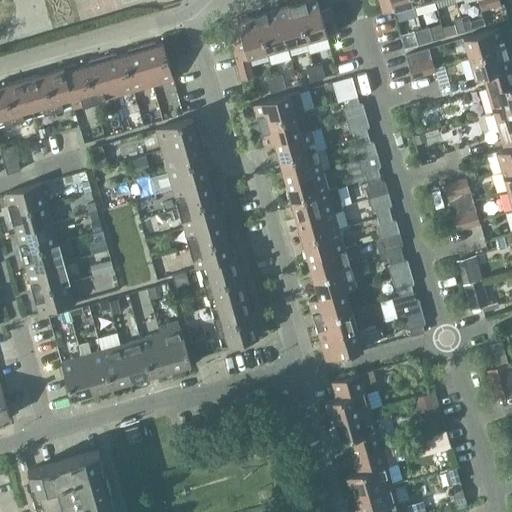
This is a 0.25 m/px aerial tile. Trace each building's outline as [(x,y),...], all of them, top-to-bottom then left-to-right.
[(309,0),(296,4),(306,41),(338,32),(331,8),(320,11),(316,0),(309,0)] [(413,5),(411,0),(377,0),(382,14),(413,5)] [(476,0),(480,11),(500,5),(498,0),(476,0)] [(306,41),(296,4),(276,10),(287,47),(306,41)] [(276,10),(257,15),(267,52),(287,47),(276,10)] [(267,52),(257,15),(237,21),(240,34),(229,37),(235,61),(267,52)] [(460,18),(464,32),(471,29),(467,16),(460,18)] [(464,32),(460,18),(452,20),(456,34),(464,32)] [(482,18),(474,20),(477,28),(484,25),(484,24),(482,18)] [(462,38),(468,58),(505,47),(499,27),(462,38)] [(421,30),(425,43),(432,41),(428,28),(421,30)] [(425,43),(421,30),(413,32),(417,45),(425,43)] [(141,45),(153,86),(173,80),(163,43),(156,45),(155,41),(141,45)] [(133,91),(153,86),(141,45),(127,49),(128,53),(122,54),(133,91)] [(482,76),(511,67),(505,47),(468,58),(474,79),(482,76)] [(416,52),(423,75),(435,72),(428,48),(416,52)] [(133,91),(122,54),(117,56),(116,52),(102,56),(113,97),(133,91)] [(423,75),(416,52),(405,55),(412,78),(423,75)] [(88,60),(89,64),(83,66),(94,103),(113,97),(102,56),(88,60)] [(73,108),(94,103),(83,66),(77,67),(76,64),(63,68),(73,105),(72,105),(73,108)] [(313,66),(317,80),(324,78),(320,64),(313,66)] [(317,80),(313,66),(305,69),(309,82),(317,80)] [(492,113),(511,106),(511,71),(511,67),(482,76),(492,113)] [(34,116),(72,105),(73,105),(63,68),(23,79),(34,116)] [(274,78),(278,91),(285,89),(281,76),(274,78)] [(278,91),(274,78),(266,80),(270,93),(278,91)] [(0,125),(34,116),(23,79),(0,85),(0,125)] [(343,100),(357,96),(354,89),(341,92),(343,100)] [(299,91),(289,94),(252,104),(258,125),(295,114),(305,111),(299,91)] [(357,96),(343,100),(345,107),(359,104),(359,103),(357,96)] [(345,107),(342,108),(346,120),(365,114),(362,103),(360,102),(359,103),(359,104),(345,107)] [(503,149),(511,146),(511,106),(492,113),(503,149)] [(264,145),(274,142),(274,141),(301,133),(300,133),(295,114),(258,125),(264,145)] [(192,118),(155,129),(161,150),(201,138),(198,124),(194,125),(192,118)] [(48,126),(38,129),(41,137),(51,134),(48,126)] [(354,139),(368,135),(366,128),(352,132),(354,139)] [(300,133),(301,133),(274,141),(274,142),(279,161),(316,150),(310,130),(300,133)] [(424,133),(414,136),(417,143),(426,140),(424,133)] [(368,135),(354,139),(357,147),(370,143),(370,142),(368,135)] [(167,169),(204,158),(202,153),(205,152),(201,138),(161,150),(167,169)] [(357,147),(353,148),(357,160),(377,154),(373,143),(371,142),(370,142),(370,143),(357,147)] [(0,149),(2,155),(15,152),(13,145),(0,149)] [(102,146),(89,150),(93,161),(106,158),(102,146)] [(511,167),(511,146),(503,149),(495,151),(501,171),(511,167)] [(285,181),(322,170),(316,150),(279,161),(285,181)] [(17,158),(15,152),(2,155),(3,162),(17,158)] [(357,160),(352,161),(355,173),(363,171),(377,167),(377,168),(379,167),(380,165),(377,154),(357,160)] [(17,158),(3,162),(5,168),(19,164),(17,158)] [(205,164),(204,158),(167,169),(172,189),(213,177),(209,163),(205,164)] [(19,164),(5,168),(7,174),(20,170),(19,164)] [(366,178),(379,175),(377,168),(377,167),(363,171),(366,178)] [(507,191),(511,189),(511,167),(501,171),(507,191)] [(327,189),(322,170),(285,181),(290,200),(327,189)] [(131,172),(110,171),(109,183),(130,184),(131,172)] [(379,175),(366,178),(368,186),(381,182),(379,175)] [(178,208),(215,198),(213,192),(217,191),(213,177),(172,189),(178,208)] [(454,181),(461,204),(473,201),(466,178),(454,181)] [(88,181),(81,183),(84,193),(91,191),(88,181)] [(450,208),(461,204),(454,181),(443,185),(450,208)] [(41,183),(4,193),(10,214),(47,203),(41,183)] [(343,206),(337,187),(327,189),(290,200),(296,220),(333,209),(343,206)] [(220,203),(216,204),(215,198),(178,208),(183,228),(224,216),(220,203)] [(473,201),(461,204),(468,227),(479,224),(473,201)] [(94,203),(94,202),(86,204),(88,212),(96,210),(94,203)] [(53,223),(47,203),(10,214),(16,234),(53,223)] [(461,204),(450,208),(456,231),(468,227),(461,204)] [(377,218),(390,214),(388,206),(375,210),(377,218)] [(339,229),(333,209),(296,220),(302,240),(339,229)] [(390,214),(377,218),(379,225),(393,221),(392,221),(390,214)] [(228,230),(224,216),(183,228),(189,248),(226,237),(224,231),(228,230)] [(99,220),(91,222),(94,232),(102,230),(99,220)] [(379,225),(376,226),(379,238),(399,233),(396,221),(394,220),(392,221),(393,221),(379,225)] [(58,243),(53,223),(16,234),(21,253),(58,243)] [(339,229),(302,240),(307,259),(344,248),(339,229)] [(379,238),(375,240),(381,259),(388,257),(386,250),(399,246),(400,246),(401,246),(402,244),(399,233),(379,238)] [(198,267),(198,266),(235,256),(231,242),(228,243),(226,237),(189,248),(195,268),(198,267)] [(104,238),(89,242),(92,254),(107,249),(104,238)] [(58,243),(21,253),(27,273),(64,262),(58,243)] [(388,257),(402,253),(400,246),(399,246),(386,250),(388,257)] [(344,248),(307,259),(313,279),(350,268),(344,248)] [(402,253),(388,257),(390,265),(404,261),(402,253)] [(198,266),(198,267),(209,307),(246,296),(235,256),(198,266)] [(464,259),(457,261),(464,285),(475,282),(482,280),(474,256),(464,259)] [(110,260),(96,264),(99,273),(113,270),(110,260)] [(64,262),(27,273),(32,293),(70,282),(64,262)] [(356,288),(350,268),(313,279),(318,298),(345,290),(346,291),(356,288)] [(173,281),(187,278),(185,271),(172,275),(173,281)] [(187,278),(173,281),(175,288),(189,284),(187,278)] [(32,293),(38,313),(75,303),(70,282),(32,293)] [(475,282),(464,285),(471,309),(480,306),(482,306),(480,301),(476,285),(475,282)] [(160,285),(149,288),(151,298),(162,295),(161,292),(160,285)] [(399,296),(413,292),(411,285),(397,289),(399,296)] [(351,310),(346,291),(345,290),(318,298),(308,301),(314,321),(351,310)] [(413,292),(399,296),(402,304),(415,300),(415,299),(413,292)] [(221,347),(258,336),(246,296),(209,307),(221,347)] [(399,296),(391,299),(396,318),(401,317),(422,311),(418,300),(416,299),(415,299),(415,300),(402,304),(399,296)] [(117,299),(110,301),(113,312),(120,310),(117,299)] [(107,300),(100,302),(102,309),(109,307),(107,300)] [(314,321),(320,340),(357,330),(351,310),(314,321)] [(422,311),(401,317),(405,329),(409,328),(422,325),(424,325),(425,323),(422,311)] [(120,321),(101,325),(103,337),(123,333),(120,321)] [(422,325),(409,328),(411,336),(424,332),(422,325)] [(191,364),(180,327),(160,333),(171,374),(185,370),(184,366),(191,364)] [(320,340),(324,354),(325,361),(363,350),(357,330),(320,340)] [(160,333),(140,339),(151,376),(156,374),(157,378),(171,374),(160,333)] [(193,348),(206,344),(204,338),(191,342),(193,348)] [(140,339),(120,344),(131,381),(151,376),(140,339)] [(501,341),(489,344),(496,367),(507,364),(501,341)] [(131,381),(120,344),(101,350),(111,387),(131,381)] [(206,344),(193,348),(194,355),(208,351),(206,344)] [(101,350),(81,355),(93,396),(107,392),(106,389),(111,387),(101,350)] [(60,361),(71,399),(78,397),(79,400),(93,396),(81,355),(60,361)] [(508,392),(500,366),(496,367),(485,371),(493,400),(509,396),(508,392)] [(327,412),(331,411),(334,422),(371,411),(360,373),(331,382),(336,399),(324,402),(327,412)] [(10,416),(0,382),(0,422),(4,422),(3,418),(10,416)] [(436,393),(416,398),(422,419),(441,414),(440,409),(438,400),(436,393)] [(381,448),(371,411),(334,422),(337,432),(333,433),(336,443),(347,440),(352,456),(381,448)] [(138,425),(125,429),(129,443),(142,440),(138,425)] [(446,430),(415,439),(420,456),(451,447),(449,442),(446,430)] [(392,485),(381,448),(352,456),(357,473),(346,476),(348,486),(352,485),(355,496),(392,485)] [(114,490),(111,479),(108,468),(103,469),(98,450),(27,470),(33,489),(28,491),(31,502),(36,501),(39,511),(109,511),(115,510),(110,492),(114,490)] [(399,511),(392,485),(355,496),(358,506),(354,507),(355,511),(399,511)] [(462,488),(452,491),(456,507),(467,504),(466,502),(464,494),(462,488)] [(425,511),(422,501),(407,505),(409,511),(425,511)]
